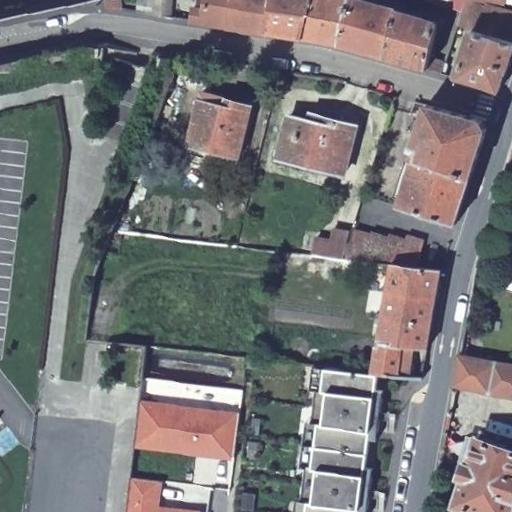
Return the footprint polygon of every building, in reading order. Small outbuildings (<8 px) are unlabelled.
[(139,0),(139,10),(172,16),(173,0),(139,0)] [(230,25),(233,0),(201,0),(201,6),(196,5),(194,19),(230,25)] [(274,0),(233,0),(230,25),(266,31),(274,0)] [(274,0),(266,31),(302,37),(312,0),(274,0)] [(347,0),(312,0),(302,37),(337,43),(347,0)] [(372,2),(366,0),(347,0),(337,43),(385,57),(398,9),(379,4),(372,2)] [(511,16),(490,9),(492,0),(464,0),(464,4),(457,24),(472,28),(511,40),(511,16)] [(398,9),(385,57),(421,67),(427,69),(439,21),(398,9)] [(499,89),(511,53),(511,40),(472,28),(456,77),(499,89)] [(253,104),(205,91),(191,143),(241,155),(253,104)] [(484,119),(427,103),(415,145),(409,143),(406,155),(474,178),(488,136),(489,131),(484,119)] [(362,127),(304,110),(302,117),(295,115),(284,155),(348,174),(362,127)] [(458,225),(474,178),(406,155),(403,164),(417,168),(408,199),(406,208),(458,225)] [(394,194),(408,199),(417,168),(403,164),(394,194)] [(358,228),(349,257),(394,263),(417,267),(426,242),(409,236),(408,239),(392,234),(391,237),(374,231),(373,234),(358,228)] [(433,332),(444,271),(417,267),(394,263),(374,367),(397,370),(402,344),(417,346),(421,330),(433,332)] [(488,388),(493,360),(459,354),(454,382),(488,388)] [(367,367),(315,362),(312,383),(318,384),(315,417),(309,416),(305,457),(310,458),(307,490),(301,490),(299,511),(352,511),(353,505),(354,497),(361,498),(365,464),(357,463),(358,456),(360,432),(361,424),(369,425),(372,391),(365,390),(365,382),(367,367)] [(365,382),(365,390),(372,391),(373,383),(365,382)] [(140,405),(136,448),(232,475),(237,432),(140,405)] [(369,425),(361,424),(360,432),(368,432),(369,425)] [(481,511),(511,511),(511,447),(478,437),(471,462),(468,460),(462,477),(465,478),(457,504),(481,511)] [(358,456),(357,463),(365,464),(366,456),(358,456)] [(133,480),(129,511),(193,511),(195,500),(170,498),(170,503),(161,503),(161,498),(162,484),(133,480)] [(361,498),(354,497),(353,505),(361,506),(361,498)]
